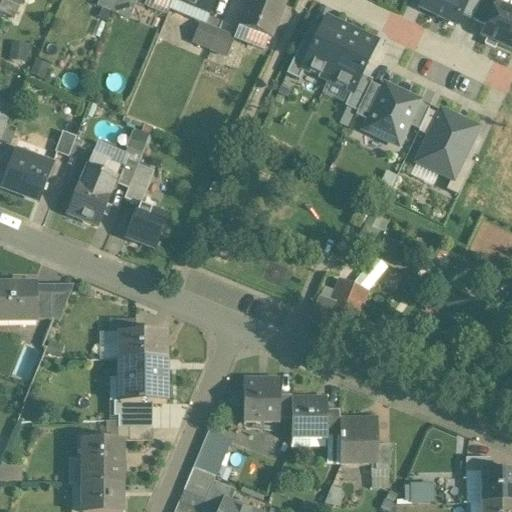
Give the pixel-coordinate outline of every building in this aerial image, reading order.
[(22,0),(1,0),(1,1),(19,9),(22,0)] [(98,0),(96,6),(111,13),(116,0),(98,0)] [(136,1),(133,0),(116,0),(111,13),(128,20),(136,1)] [(215,0),(173,0),(173,1),(209,15),(215,0)] [(284,5),(271,0),(249,0),(239,28),(247,32),(242,44),(263,52),(267,40),(270,41),(284,5)] [(424,0),(422,4),(423,4),(423,11),(424,12),(424,11),(456,27),(468,0),(424,0)] [(511,11),(495,3),(480,36),(480,38),(511,53),(511,11)] [(326,20),(314,46),(302,71),(314,77),(314,76),(327,83),(351,32),(326,20)] [(217,33),(199,25),(191,43),(210,51),(217,33)] [(351,32),(327,83),(353,95),(377,44),(351,32)] [(234,40),(217,33),(210,51),(227,58),(234,40)] [(8,60),(25,63),(28,44),(11,41),(8,60)] [(362,132),(398,149),(420,105),(383,87),(362,132)] [(441,115),(417,165),(452,182),(476,131),(441,115)] [(76,140),(61,134),(53,154),(68,160),(76,140)] [(39,168),(14,159),(16,152),(15,152),(4,190),(40,203),(53,167),(41,163),(39,168)] [(123,170),(92,157),(81,182),(80,182),(66,216),(98,229),(111,196),(110,195),(114,185),(116,186),(123,170)] [(138,168),(126,164),(123,170),(116,186),(116,187),(128,192),(138,168)] [(128,192),(124,202),(138,207),(139,208),(152,174),(138,168),(128,192)] [(139,208),(138,207),(125,240),(154,252),(167,219),(139,208)] [(389,263),(395,253),(398,247),(364,229),(355,246),(389,263)] [(389,263),(386,268),(402,276),(410,260),(395,253),(389,263)] [(341,281),(334,297),(350,303),(339,330),(351,335),(357,322),(369,293),(341,281)] [(37,286),(0,285),(0,322),(37,322),(37,296),(37,286)] [(50,296),(37,296),(37,322),(50,322),(50,296)] [(70,296),(50,296),(50,322),(58,324),(70,296)] [(331,304),(319,299),(309,324),(321,328),(323,323),(339,330),(350,303),(334,297),(331,304)] [(135,322),(109,322),(109,336),(118,336),(118,335),(135,335),(135,322)] [(373,329),(357,322),(351,335),(367,342),(373,329)] [(135,335),(118,335),(118,336),(118,349),(123,349),(123,362),(165,362),(165,335),(135,335)] [(123,362),(118,362),(118,381),(123,381),(123,404),(118,404),(118,405),(136,406),(165,406),(165,362),(123,362)] [(279,382),(243,382),(243,426),(245,426),(245,421),(277,422),(277,427),(279,427),(279,421),(279,398),(279,382)] [(291,398),(279,398),(279,421),(291,421),(291,402),(291,398)] [(326,402),(291,402),(291,421),(291,438),(327,438),(327,413),(327,411),(326,402)] [(136,406),(118,405),(114,405),(114,418),(118,418),(136,418),(136,406)] [(339,413),(327,413),(327,438),(339,438),(339,422),(339,413)] [(136,418),(118,418),(118,430),(128,430),(140,430),(140,418),(136,418)] [(377,422),(339,422),(339,438),(339,467),(370,467),(375,467),(376,467),(377,448),(377,422)] [(140,430),(128,430),(128,444),(152,444),(152,430),(140,430)] [(208,434),(192,471),(215,480),(230,443),(208,434)] [(122,443),(82,443),(82,487),(122,487),(122,443)] [(389,473),(389,448),(377,448),(376,467),(375,467),(375,473),(389,473)] [(440,463),(427,458),(421,473),(434,478),(440,463)] [(489,461),(465,461),(465,475),(481,475),(481,474),(489,474),(489,461)] [(0,467),(0,482),(21,482),(20,467),(0,467)] [(375,473),(375,467),(370,467),(370,492),(389,491),(389,473),(375,473)] [(355,489),(369,488),(368,469),(355,470),(355,489)] [(215,480),(192,471),(188,482),(210,491),(213,484),(215,480)] [(511,505),(511,474),(489,474),(481,474),(481,475),(481,506),(511,505)] [(481,475),(465,475),(465,506),(469,506),(481,506),(481,475)] [(210,491),(188,482),(183,493),(205,502),(210,491)] [(201,511),(220,511),(224,504),(229,506),(235,492),(213,484),(210,491),(205,502),(201,511)] [(403,485),(403,504),(433,504),(432,484),(403,485)] [(121,511),(122,487),(82,487),(82,500),(87,500),(86,511),(121,511)] [(201,511),(205,502),(183,493),(179,504),(197,511),(201,511)]
